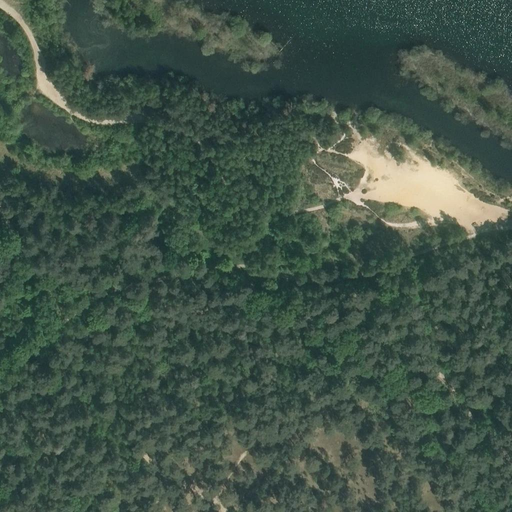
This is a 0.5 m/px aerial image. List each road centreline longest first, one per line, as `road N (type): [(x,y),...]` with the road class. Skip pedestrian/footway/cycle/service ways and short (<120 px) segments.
road 1 (track): [(91,295),(182,218),(243,263),(318,280),(502,225)]
road 2 (unknown): [(0,193),(79,315),(98,380),(210,511)]
